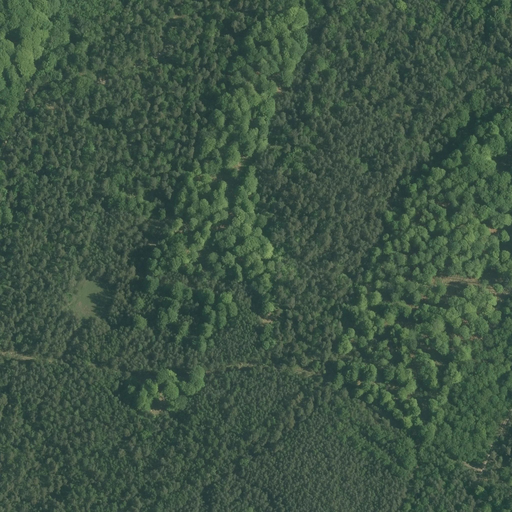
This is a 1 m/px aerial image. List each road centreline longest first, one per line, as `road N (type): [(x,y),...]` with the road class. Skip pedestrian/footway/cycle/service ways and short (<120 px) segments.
road 1 (track): [(0,354),(158,375),(303,371),(476,472)]
road 2 (track): [(16,114),(160,58),(247,0)]
road 3 (track): [(0,158),(57,0)]
